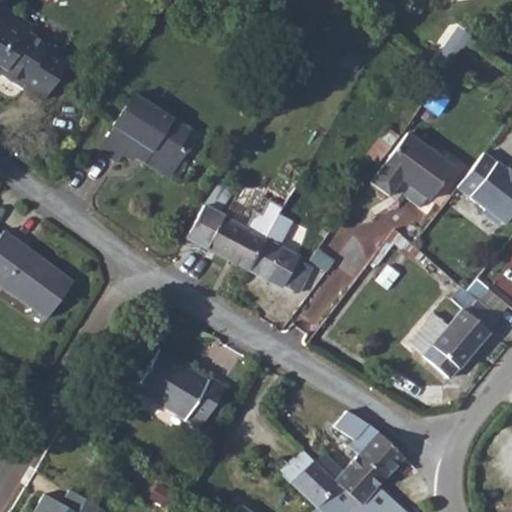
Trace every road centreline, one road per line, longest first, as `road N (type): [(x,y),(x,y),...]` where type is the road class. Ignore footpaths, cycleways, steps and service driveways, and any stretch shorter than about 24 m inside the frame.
road 1 (residential): [(136,266),(452,452)]
road 2 (residential): [(136,266),(0,480)]
road 3 (residential): [(0,156),(136,266)]
